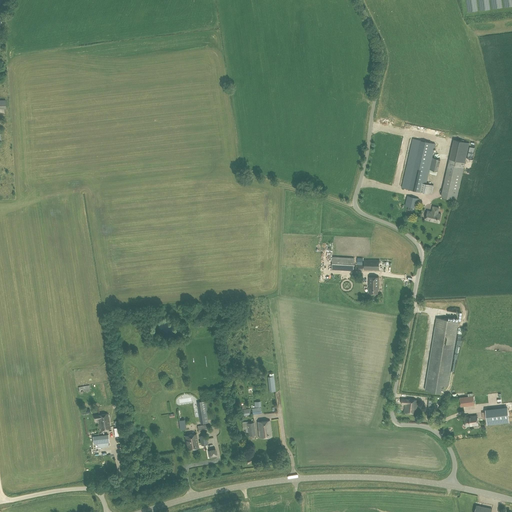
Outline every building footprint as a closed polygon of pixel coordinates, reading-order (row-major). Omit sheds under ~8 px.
[(413,139),(402,188),(426,193),(432,194),(434,185),(426,183),(429,173),(437,175),(440,159),(432,157),(435,144),(413,139)] [(450,159),(449,164),(442,196),(456,200),(464,167),(465,162),(469,143),(454,140),(450,159)] [(417,209),(419,199),(407,196),(405,206),(417,209)] [(426,220),(439,223),(441,214),(438,213),(439,208),(434,207),(433,212),(428,211),(426,220)] [(332,269),(353,271),(354,258),(333,257),(332,269)] [(379,260),(364,260),(364,270),(379,270),(379,260)] [(378,287),(379,287),(379,277),(369,277),(369,287),(369,293),(378,293),(378,287)] [(437,318),(425,390),(441,392),(442,385),(448,386),(459,321),(437,318)] [(267,377),(269,392),(276,391),(274,376),(274,373),(270,374),(270,376),(267,377)] [(473,396),(460,398),(461,406),(474,405),(473,396)] [(401,404),(405,405),(404,412),(416,413),(417,400),(405,399),(401,399),(401,404)] [(207,409),(206,400),(198,401),(199,410),(198,410),(201,424),(208,422),(206,410),(207,409)] [(508,410),(486,412),(487,426),(509,423),(508,410)] [(102,414),(98,415),(98,414),(94,415),(95,420),(99,419),(101,430),(110,428),(110,425),(104,425),(104,421),(103,422),(102,414)] [(477,416),(464,417),(465,426),(478,425),(477,416)] [(272,436),(270,420),(257,422),(259,438),(272,436)] [(254,422),(247,423),(248,435),(256,434),(254,422)] [(108,434),(93,436),(94,444),(109,442),(108,434)] [(196,434),(185,436),(187,449),(199,447),(196,434)] [(208,450),(209,458),(216,456),(215,449),(214,449),(209,450),(208,450)]
